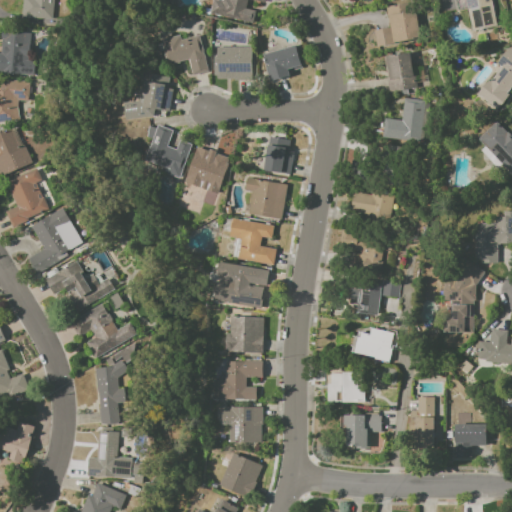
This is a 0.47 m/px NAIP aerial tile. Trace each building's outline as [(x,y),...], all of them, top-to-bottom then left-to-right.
[(25,18),(26,0),(56,0),(55,20),(25,18)] [(214,14),(217,0),(225,2),(225,0),(268,0),(268,4),(252,0),(249,9),(259,12),(256,24),(214,14)] [(494,0),(500,27),(476,32),(471,9),(460,12),(458,0),(456,1),(455,0),(494,0)] [(419,12),(424,39),(397,43),(397,45),(384,48),(381,31),(394,29),(390,8),(412,4),(414,13),(419,12)] [(0,73),(0,54),(4,55),(6,32),(34,34),(31,62),(38,62),(37,77),(0,73)] [(170,66),(164,41),(180,37),(181,42),(202,37),(212,72),(196,77),(192,60),(183,63),(183,64),(170,66)] [(299,47),(306,69),(292,73),(293,77),(274,83),(270,70),(271,70),(267,56),(299,47)] [(221,80),(220,48),(256,48),(256,82),(238,82),(238,80),(221,80)] [(511,86),(506,94),(508,95),(497,110),(477,95),(488,81),(490,82),(502,67),(497,64),(509,48),(511,50),(511,86)] [(413,54),(416,69),(417,69),(421,89),(393,94),(391,79),(393,79),(389,58),(413,54)] [(146,108),(153,74),(173,78),(171,89),(176,90),(172,112),(146,108)] [(0,123),(0,80),(14,81),(14,83),(16,83),(17,81),(28,82),(28,84),(33,84),(31,102),(21,101),(20,107),(22,121),(0,123)] [(427,102),(421,144),(385,139),(388,120),(404,122),(407,100),(427,102)] [(496,122),(507,134),(507,133),(511,138),(511,139),(511,140),(511,175),(477,140),(496,122)] [(164,173),(166,168),(148,161),(156,140),(149,137),(153,127),(160,130),(161,126),(176,132),(170,147),(180,151),(183,141),(195,145),(183,179),(164,173)] [(5,177),(0,166),(0,132),(6,131),(8,134),(18,129),(25,146),(27,146),(28,149),(29,148),(35,164),(5,177)] [(293,142),(291,153),(297,154),(293,176),(267,171),(273,138),(293,142)] [(387,146),(408,149),(400,187),(380,183),(387,146)] [(221,195),(188,183),(200,148),(217,154),(217,155),(233,161),(221,195)] [(356,161),(374,164),(371,182),(353,178),(356,161)] [(16,229),(8,213),(20,207),(9,183),(40,169),(45,181),(39,184),(45,199),(47,198),(52,210),(31,219),(32,222),(20,227),(21,227),(16,229)] [(248,191),(250,179),(291,186),(284,221),(252,215),(256,193),(248,191)] [(374,196),(375,191),(397,195),(391,229),(368,225),(370,216),(355,213),(355,203),(360,193),(374,196)] [(41,275),(32,259),(47,250),(42,241),(43,241),(35,228),(66,209),(75,225),(77,224),(90,246),(91,246),(92,248),(79,255),(76,248),(69,253),(71,257),(41,275)] [(511,212),(511,244),(499,244),(499,245),(497,245),(497,264),(480,264),(480,260),(475,260),(475,224),(494,224),(494,217),(503,217),(503,212),(511,212)] [(236,257),(239,240),(238,240),(239,239),(233,238),(234,231),(228,230),(230,220),(235,220),(235,219),(278,227),(275,240),(265,238),(264,247),(280,250),(277,266),(241,260),(241,258),(236,257)] [(345,230),(362,233),(360,242),(386,246),(384,263),(385,263),(383,277),(366,274),(366,271),(353,269),(356,253),(342,250),(345,230)] [(488,273),(479,287),(479,302),(478,302),(476,335),(447,334),(448,319),(456,320),(455,301),(447,302),(448,297),(446,296),(446,290),(448,288),(448,277),(459,276),(468,260),(488,273)] [(80,313),(70,297),(72,296),(68,289),(57,296),(48,280),(51,278),(49,275),(59,269),(60,271),(62,270),(63,272),(80,262),(90,278),(96,274),(102,284),(111,279),(118,290),(80,313)] [(217,301),(220,282),(222,283),(224,275),(220,274),(222,263),(273,272),(270,287),(253,284),(253,287),(256,287),(256,286),(267,288),(266,294),(267,294),(264,310),(217,301)] [(404,284),(402,299),(385,297),(387,282),(404,284)] [(385,285),(381,317),(361,315),(362,306),(354,305),(356,290),(364,291),(365,283),(385,285)] [(120,310),(113,299),(122,293),(129,305),(120,310)] [(99,360),(89,344),(98,339),(94,331),(81,338),(73,322),(104,304),(110,315),(112,315),(115,320),(115,322),(122,334),(135,327),(140,335),(99,360)] [(229,352),(230,334),(233,334),(234,317),(267,319),(266,354),(229,352)] [(0,326),(2,325),(9,341),(0,344),(0,326)] [(397,335),(394,350),(396,350),(393,363),(379,360),(379,359),(360,354),(363,338),(366,339),(367,334),(375,336),(376,330),(397,335)] [(511,365),(484,362),(485,360),(477,359),(479,342),(489,343),(490,332),(491,332),(492,330),(507,331),(506,344),(510,345),(511,339),(511,365)] [(126,357),(120,362),(117,358),(138,345),(145,355),(132,364),(126,357)] [(0,353),(5,351),(14,372),(11,373),(14,380),(26,375),(33,390),(14,397),(13,394),(0,399),(0,353)] [(104,425),(103,410),(102,393),(101,393),(98,370),(112,368),(108,361),(114,358),(117,366),(124,361),(131,371),(120,379),(122,390),(127,389),(129,403),(121,404),(122,423),(121,423),(121,425),(110,426),(110,425),(104,425)] [(216,401),(217,381),(229,381),(229,363),(247,363),(247,362),(266,362),(266,378),(249,378),(249,388),(260,388),(260,401),(216,401)] [(360,374),(360,384),(368,383),(369,403),(332,404),(331,385),(335,385),(335,374),(360,374)] [(437,399),(437,452),(416,452),(416,435),(413,435),(413,412),(421,412),(421,399),(437,399)] [(225,427),(225,408),(266,408),(266,426),(264,426),(264,444),(233,444),(233,427),(225,427)] [(385,417),(385,434),(371,434),(372,450),(362,450),(362,448),(351,448),(351,427),(349,427),(349,417),(382,416),(382,417),(385,417)] [(12,460),(14,453),(3,450),(1,457),(0,456),(0,435),(3,427),(20,431),(23,423),(38,428),(26,465),(21,463),(20,464),(17,463),(16,461),(12,460)] [(489,426),(489,447),(474,447),(475,459),(459,459),(459,426),(489,426)] [(91,477),(92,459),(100,459),(102,432),(106,432),(106,428),(116,429),(116,432),(122,433),(120,458),(135,459),(135,463),(147,464),(145,484),(137,484),(137,476),(134,475),(134,479),(100,477),(100,478),(91,477)] [(222,487),(236,454),(266,466),(259,483),(260,484),(255,497),(252,496),(251,498),(222,487)] [(84,511),(92,495),(95,497),(101,484),(129,496),(123,510),(115,507),(112,511),(84,511)] [(131,495),(133,491),(127,488),(128,484),(144,490),(145,487),(149,489),(146,496),(142,494),(140,498),(131,495)] [(212,511),(216,506),(223,510),(229,503),(241,510),(239,511),(212,511)]
